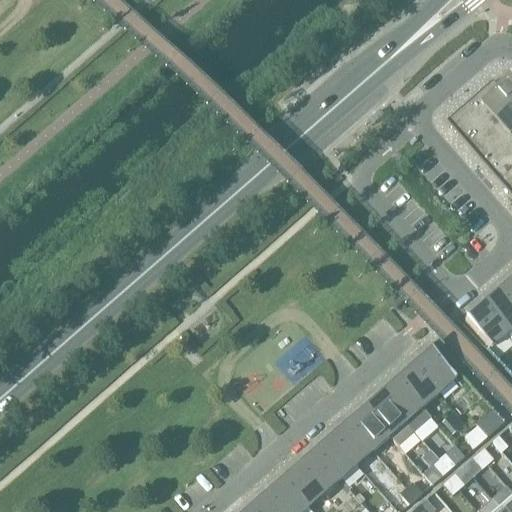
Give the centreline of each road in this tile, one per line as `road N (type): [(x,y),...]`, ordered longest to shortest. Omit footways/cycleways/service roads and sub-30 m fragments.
road 1 (secondary): [(0,402),(309,133)]
road 2 (residential): [(200,511),(395,349)]
road 3 (residential): [(456,292),(353,181),(413,118)]
road 4 (secondary): [(309,133),(340,116),(476,0)]
road 5 (secondary): [(440,0),(325,106),(309,133)]
road 6 (residential): [(413,118),(511,237)]
road 7 (residential): [(413,118),(489,49),(511,50)]
